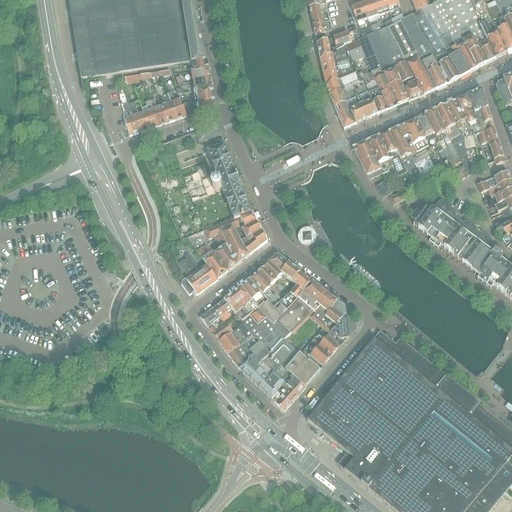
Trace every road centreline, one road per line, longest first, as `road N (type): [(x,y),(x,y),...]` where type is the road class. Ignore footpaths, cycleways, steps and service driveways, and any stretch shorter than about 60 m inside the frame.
road 1 (residential): [(280,241),(193,315),(232,371),(289,423)]
road 2 (residential): [(289,423),(376,317),(280,241)]
road 3 (secondary): [(217,382),(143,270),(95,164)]
road 4 (secondary): [(95,164),(60,82),(44,0)]
road 5 (residential): [(504,312),(391,219)]
road 6 (secondary): [(371,511),(271,440)]
road 7 (residential): [(226,112),(127,145),(127,162)]
road 8 (unknown): [(147,0),(157,64),(199,64),(203,51)]
